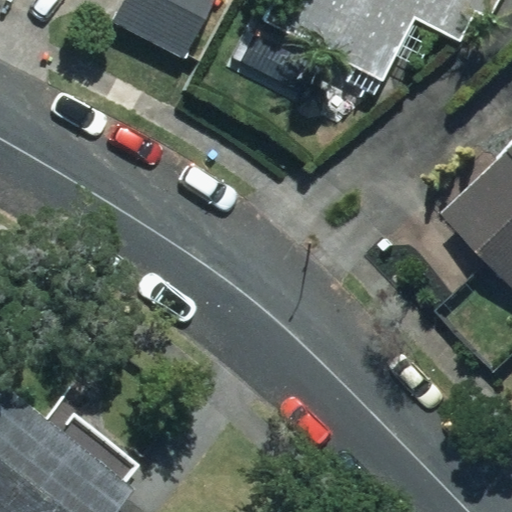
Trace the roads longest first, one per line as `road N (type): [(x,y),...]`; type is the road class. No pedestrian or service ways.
road 1 (residential): [(0,139),(114,196),(260,292),(466,511)]
road 2 (unknown): [(260,292),(378,149),(511,16)]
